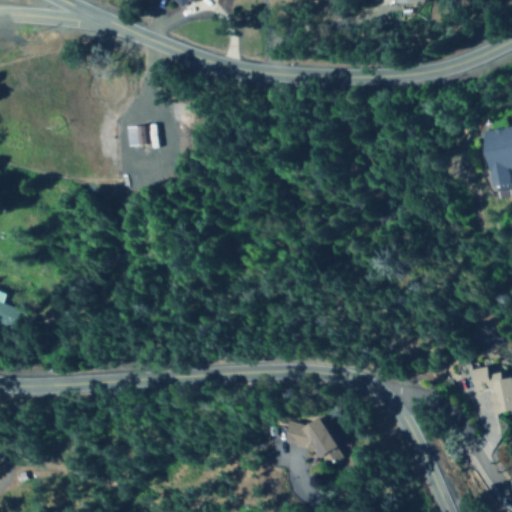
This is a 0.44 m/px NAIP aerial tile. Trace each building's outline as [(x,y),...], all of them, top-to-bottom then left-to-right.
[(190,0),(171,0),(182,10),(190,0)] [(507,184),(505,166),(511,165),(511,126),(478,130),(485,187),(507,184)] [(17,309),(0,302),(0,325),(9,329),(17,309)] [(466,370),(470,392),(485,390),(490,414),(511,410),(511,377),(510,377),(499,378),(498,372),(485,374),(484,367),(466,370)] [(293,427),(294,428),(282,433),(288,446),(304,440),(313,461),(329,454),(333,463),(342,459),(325,415),(293,427)]
